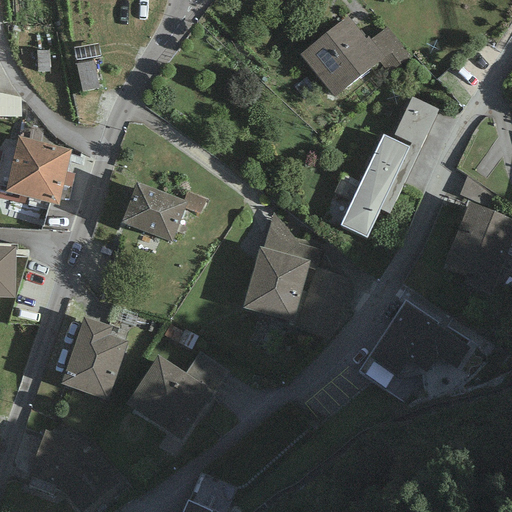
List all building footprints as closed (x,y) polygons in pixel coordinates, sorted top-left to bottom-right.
[(366,39),(347,16),(300,54),(334,97),(378,62),(384,57),(370,40),(368,37),(366,39)] [(387,27),(370,40),(384,57),(378,62),(389,76),(411,60),(403,48),(387,27)] [(438,110),(412,97),(392,138),(383,134),(339,225),(366,238),(380,209),(389,213),(438,110)] [(0,106),(0,123),(19,128),(23,110),(0,105),(0,106)] [(0,188),(0,196),(52,210),(65,160),(11,146),(0,188)] [(460,195),(490,208),(494,197),(467,177),(460,195)] [(136,183),(122,222),(172,242),(184,208),(186,202),(184,201),(136,183)] [(187,192),(184,201),(186,202),(184,208),(200,215),(206,199),(187,192)] [(511,234),(511,218),(467,201),(445,261),(466,269),(463,279),(491,289),(511,234)] [(274,212),(263,248),(310,262),(309,268),(316,271),(317,268),(323,245),(295,238),(274,212)] [(0,297),(15,298),(15,247),(0,246),(0,297)] [(242,308),(294,322),(309,268),(310,262),(263,248),(258,246),(242,308)] [(349,279),(317,268),(316,271),(297,328),(329,339),(349,279)] [(472,344),(405,301),(359,371),(407,403),(423,378),(453,370),(472,344)] [(84,317),(61,384),(108,400),(128,341),(111,335),(114,327),(84,317)] [(220,395),(158,356),(127,407),(188,446),(220,395)] [(97,446),(46,431),(30,474),(65,486),(89,511),(126,479),(97,446)] [(213,511),(212,511),(188,500),(182,511),(213,511)]
